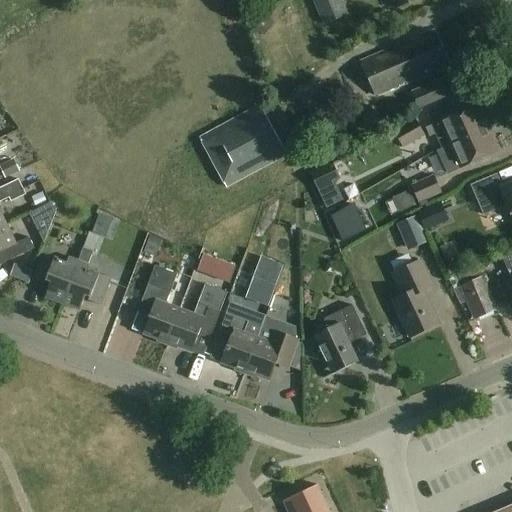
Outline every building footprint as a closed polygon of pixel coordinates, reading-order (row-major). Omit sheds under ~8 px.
[(349,15),(343,0),(312,0),(323,26),(349,15)] [(415,0),(390,0),(394,9),(415,0)] [(445,59),(434,32),(361,62),(375,96),(419,78),(423,89),(412,93),(418,108),(448,95),(442,81),(436,84),(433,75),(448,69),(444,59),(445,59)] [(433,136),(440,150),(448,146),(489,128),(484,119),(482,120),(475,105),(424,129),(428,138),(433,136)] [(287,155),(260,106),(200,139),(227,188),(287,155)] [(395,123),(389,111),(366,124),(372,135),(395,123)] [(426,136),(418,120),(394,132),(401,147),(426,136)] [(489,128),(448,146),(459,170),(497,151),(491,138),(493,137),(489,128)] [(341,155),(338,134),(315,137),(318,159),(341,155)] [(430,162),(438,180),(456,173),(448,154),(430,162)] [(20,172),(14,159),(0,165),(0,166),(6,179),(20,172)] [(443,194),(434,176),(413,186),(421,204),(443,194)] [(511,181),(500,187),(495,176),(476,185),(487,208),(505,200),(511,217),(511,181)] [(0,227),(6,224),(0,211),(0,202),(9,198),(11,202),(25,195),(18,180),(0,189),(0,227)] [(451,220),(443,202),(419,213),(427,231),(451,220)] [(16,244),(6,224),(0,227),(0,252),(5,250),(10,261),(34,249),(28,238),(16,244)] [(78,261),(62,303),(80,310),(84,299),(99,305),(109,279),(86,270),(93,251),(84,247),(78,261)] [(62,303),(78,261),(68,258),(66,263),(43,254),(33,280),(49,286),(45,297),(62,303)] [(510,276),(504,278),(499,282),(510,309),(511,308),(511,254),(503,258),(510,276)] [(433,287),(421,261),(392,274),(402,296),(392,301),(409,337),(438,324),(423,291),(433,287)] [(147,285),(137,312),(149,316),(142,334),(167,343),(179,309),(168,305),(179,274),(155,265),(147,285)] [(23,267),(18,279),(28,283),(33,271),(23,267)] [(497,310),(483,278),(460,288),(474,320),(497,310)] [(193,314),(179,309),(167,343),(191,352),(197,334),(209,339),(226,293),(204,284),(193,314)] [(257,285),(257,301),(274,301),(275,285),(257,285)] [(363,331),(351,306),(324,319),(316,342),(328,367),(340,371),(357,363),(348,343),(350,337),(363,331)] [(220,362),(244,371),(257,338),(243,333),(247,322),(225,314),(215,341),(226,345),(220,362)] [(257,338),(244,371),(269,380),(275,363),(287,368),(297,341),(275,332),(271,343),(257,338)] [(330,511),(317,484),(283,500),(283,502),(291,498),(297,511),(330,511)]
